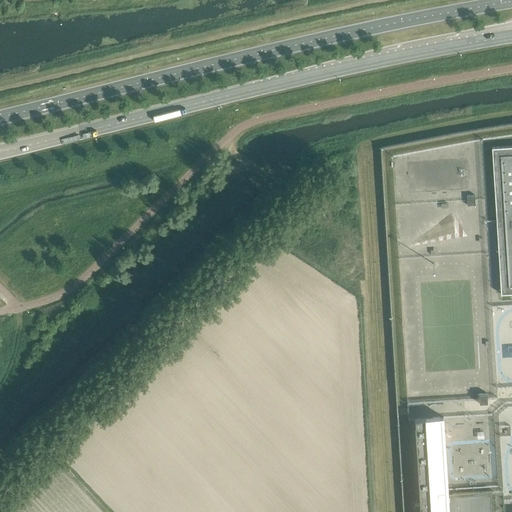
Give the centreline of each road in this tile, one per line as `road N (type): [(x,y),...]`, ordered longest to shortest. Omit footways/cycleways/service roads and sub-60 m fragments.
road 1 (secondary): [(0,151),(511,33)]
road 2 (secondary): [(511,1),(219,61),(0,118)]
